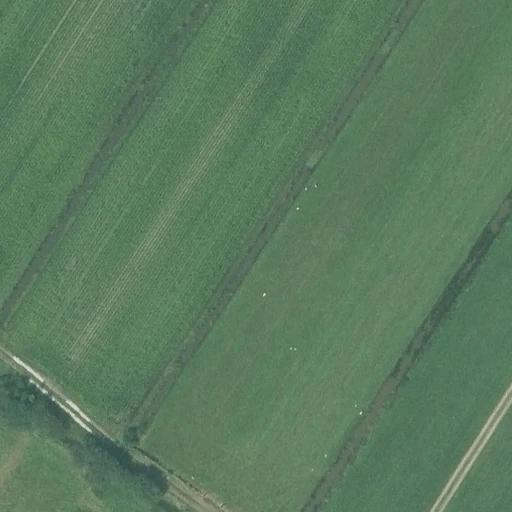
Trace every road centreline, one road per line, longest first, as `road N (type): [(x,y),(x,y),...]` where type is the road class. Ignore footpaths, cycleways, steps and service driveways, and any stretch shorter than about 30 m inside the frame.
road 1 (track): [(210,511),(0,364)]
road 2 (track): [(511,391),(435,511)]
